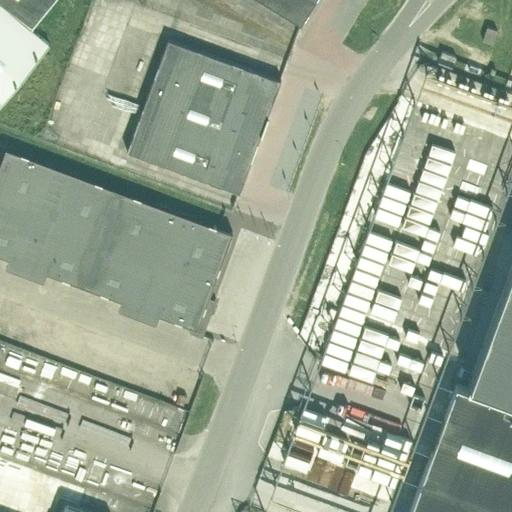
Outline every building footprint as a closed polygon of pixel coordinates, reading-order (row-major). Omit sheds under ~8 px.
[(52,0),(0,0),(0,100),(49,41),(31,26),(52,0)] [(313,0),(260,0),(299,24),(313,0)] [(496,29),(486,26),(481,39),(491,43),(496,29)] [(279,79),(167,37),(125,150),(238,191),(279,79)] [(454,55),(441,50),(437,61),(450,66),(454,55)] [(407,149),(424,152),(432,105),(415,102),(407,149)] [(448,112),(445,124),(464,129),(467,117),(448,112)] [(458,145),(471,148),(471,146),(481,149),(483,142),(452,133),(452,135),(434,130),(431,141),(457,148),(458,145)] [(231,231),(4,146),(0,158),(0,253),(196,327),(231,231)] [(511,511),(511,256),(465,385),(455,381),(406,511),(511,511)] [(320,407),(342,412),(344,402),(321,398),(320,407)] [(0,420),(3,421),(9,403),(0,399),(0,420)] [(295,442),(291,463),(306,466),(311,445),(295,442)] [(42,445),(36,459),(75,474),(80,460),(42,445)]
